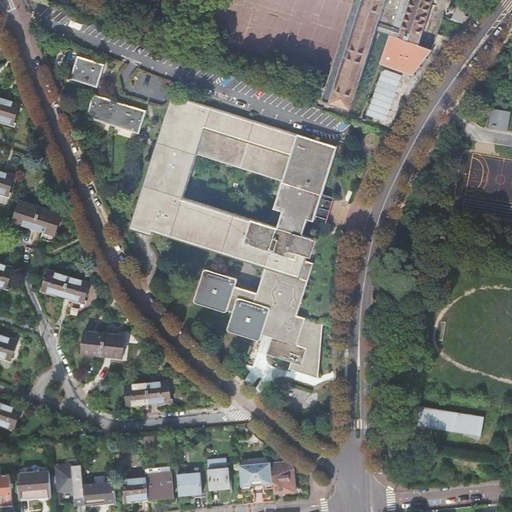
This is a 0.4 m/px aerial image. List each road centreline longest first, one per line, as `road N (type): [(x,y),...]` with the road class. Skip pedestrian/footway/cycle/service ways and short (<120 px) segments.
road 1 (secondary): [(356,503),(360,310),(383,206),(433,109),(511,5)]
road 2 (residential): [(246,402),(182,351),(139,301),(105,243),(15,26)]
road 3 (residential): [(71,405),(118,424),(236,413),(246,402)]
road 4 (residential): [(511,489),(356,503)]
road 5 (residential): [(356,503),(320,458),(246,402)]
